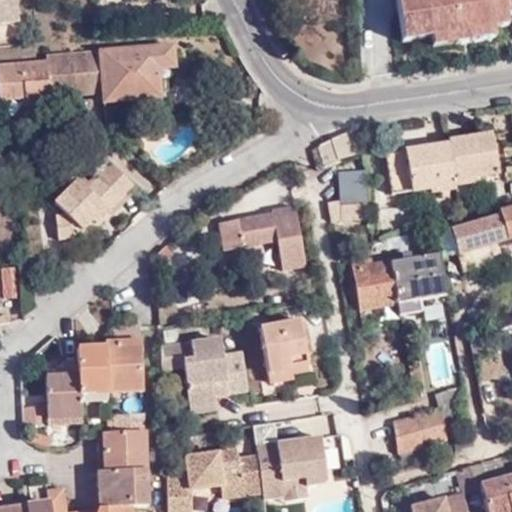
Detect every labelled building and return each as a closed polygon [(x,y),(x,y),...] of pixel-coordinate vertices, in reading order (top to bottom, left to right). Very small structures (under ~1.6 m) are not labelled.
[(14,0),(0,0),(0,24),(16,23),(14,0)] [(430,39),(492,29),(506,27),(505,17),(503,0),(395,0),(401,43),(430,39)] [(511,0),(503,0),(505,17),(511,15),(511,0)] [(494,41),(492,29),(430,39),(432,50),(494,41)] [(0,67),(0,86),(1,102),(23,100),(25,111),(51,109),(50,97),(102,93),(102,104),(159,99),(158,72),(174,71),(172,46),(47,55),(48,64),(0,67)] [(364,127),(360,129),(353,132),(335,140),(339,162),(343,162),(366,155),(364,127)] [(491,136),(448,142),(449,145),(454,182),(497,175),(491,136)] [(339,162),(335,140),(321,147),(322,167),(339,162)] [(454,182),(449,145),(433,147),(434,151),(426,152),(425,148),(385,154),(391,194),(430,188),(430,192),(455,188),(454,182)] [(367,170),(366,155),(343,162),(342,173),(367,170)] [(108,212),(135,186),(113,165),(88,190),(78,181),(56,204),(66,216),(57,217),(60,240),(74,238),(93,218),(104,208),(108,212)] [(368,202),(367,170),(342,173),(336,173),(338,200),(327,201),(328,205),(339,204),(368,202)] [(369,222),(368,202),(339,204),(339,208),(340,216),(340,219),(353,218),(353,223),(369,222)] [(511,206),(499,210),(500,218),(459,229),(459,223),(450,225),(458,254),(511,240),(511,206)] [(276,238),(276,243),(282,272),(305,268),(294,207),(270,212),(271,214),(217,225),(222,252),(241,249),(240,244),(276,238)] [(104,208),(93,218),(98,223),(108,212),(104,208)] [(241,249),(276,243),(276,238),(240,244),(241,249)] [(384,252),(388,251),(386,242),(373,244),(373,251),(384,250),(384,252)] [(174,255),(165,247),(156,257),(165,266),(174,255)] [(420,302),(447,297),(440,255),(390,263),(396,306),(397,316),(422,312),(420,302)] [(359,311),(396,306),(390,263),(371,266),(370,261),(352,263),(359,311)] [(15,298),(12,268),(0,268),(0,289),(1,300),(15,298)] [(307,371),(304,355),(300,338),(305,337),(302,322),(259,330),(269,383),(291,378),(291,374),(307,371)] [(140,341),(139,327),(112,329),(113,342),(140,341)] [(300,338),(304,355),(309,354),(305,337),(300,338)] [(142,392),(140,341),(113,342),(106,342),(106,349),(107,394),(142,392)] [(248,390),(242,354),(222,357),(220,341),(190,345),(192,361),(182,363),(183,369),(189,407),(216,403),(214,389),(226,387),(227,394),(248,390)] [(160,350),(161,372),(183,369),(182,363),(192,361),(190,345),(160,350)] [(81,395),(107,394),(106,349),(76,350),(77,362),(78,395),(81,395)] [(48,426),(81,425),(81,395),(78,395),(77,362),(62,362),(63,377),(46,378),(48,426)] [(477,383),(481,409),(495,406),(491,382),(477,383)] [(466,406),(464,396),(459,397),(457,389),(435,394),(438,413),(440,413),(466,406)] [(216,403),(189,407),(190,414),(217,411),(216,403)] [(468,415),(466,406),(440,413),(446,441),(454,439),(451,425),(461,423),(460,417),(468,415)] [(416,419),(391,426),(397,454),(426,446),(446,441),(440,413),(438,413),(416,419)] [(116,432),(142,431),(142,415),(116,415),(116,432)] [(264,492),(265,499),(287,496),(285,481),(307,479),(308,487),(323,485),(328,478),(322,437),(278,442),(275,423),(254,427),(259,458),(264,492)] [(145,470),(144,430),(142,431),(116,432),(109,432),(102,433),(102,472),(145,470)] [(452,444),(454,457),(471,452),(473,449),(470,432),(464,432),(464,436),(459,437),(460,442),(452,444)] [(426,446),(397,454),(398,465),(428,458),(426,446)] [(224,498),(264,492),(259,458),(239,461),(237,452),(187,460),(188,479),(167,480),(167,511),(193,511),(192,490),(223,486),(224,498)] [(491,462),(483,464),(488,483),(506,478),(502,460),(491,462)] [(459,497),(463,496),(479,493),(483,511),(511,511),(511,476),(506,478),(488,483),(483,464),(454,472),(459,497)] [(145,508),(145,470),(102,472),(98,472),(96,472),(98,510),(129,509),(145,508)] [(285,481),(287,496),(288,501),(309,499),(308,487),(307,479),(285,481)] [(64,511),(62,491),(46,494),(47,505),(25,508),(25,511),(64,511)] [(466,511),(463,496),(459,497),(411,509),(411,511),(466,511)]
